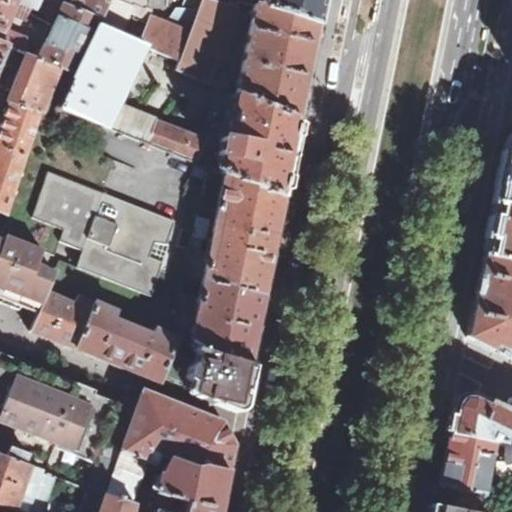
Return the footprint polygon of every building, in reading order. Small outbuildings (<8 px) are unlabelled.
[(0,0),(0,44),(5,46),(22,53),(27,41),(3,31),(11,13),(28,20),(32,8),(58,18),(38,59),(73,74),(97,24),(101,25),(103,20),(69,7),(49,0),(0,0)] [(71,0),(69,7),(103,20),(111,0),(110,0),(71,0)] [(110,0),(111,0),(103,20),(101,25),(145,45),(179,60),(201,0),(110,0)] [(264,0),(263,9),(317,26),(322,0),(201,0),(179,60),(175,69),(209,84),(214,68),(216,63),(221,64),(233,34),(237,10),(210,3),(211,0),(264,0)] [(237,95),(297,122),(317,26),(263,9),(254,6),(237,95)] [(193,163),(203,139),(126,108),(124,114),(114,110),(145,45),(101,25),(97,24),(73,74),(74,74),(65,94),(58,109),(59,110),(106,129),(193,163)] [(10,104),(40,116),(51,88),(65,94),(74,74),(73,74),(38,59),(26,55),(8,103),(10,104)] [(214,68),(209,84),(227,92),(230,81),(224,73),(214,68)] [(221,174),(281,198),(297,122),(237,95),(234,110),(229,111),(220,156),(224,157),(221,174)] [(27,124),(36,128),(40,116),(10,104),(0,134),(0,213),(7,217),(32,139),(22,136),(27,124)] [(47,177),(99,197),(113,162),(96,155),(106,129),(59,110),(54,121),(40,116),(36,128),(32,139),(7,217),(1,234),(6,236),(43,251),(55,256),(60,242),(64,233),(31,221),(47,177)] [(99,197),(176,226),(197,165),(193,163),(106,129),(96,155),(113,162),(99,197)] [(206,169),(208,169),(212,161),(210,155),(208,155),(213,143),(211,142),(212,138),(205,135),(203,139),(193,163),(197,165),(206,169)] [(497,188),(511,190),(511,142),(506,146),(497,188)] [(197,165),(176,226),(152,295),(76,267),(58,260),(54,271),(50,282),(94,301),(93,302),(93,303),(116,312),(155,329),(173,338),(176,324),(179,309),(182,295),(185,275),(190,250),(179,248),(185,232),(194,233),(206,169),(197,165)] [(203,284),(263,295),(281,198),(221,174),(208,169),(206,169),(194,233),(193,238),(206,240),(210,221),(215,222),(209,254),(190,250),(185,275),(203,282),(203,284)] [(176,226),(99,197),(47,177),(31,221),(64,233),(60,242),(82,251),(76,267),(152,295),(176,226)] [(511,190),(497,188),(493,208),(483,256),(511,261),(511,190)] [(50,282),(54,271),(37,265),(43,251),(6,236),(4,240),(0,238),(0,298),(37,313),(45,293),(50,282)] [(511,261),(483,256),(467,337),(511,358),(511,261)] [(191,346),(248,363),(255,330),(261,308),(263,295),(203,284),(200,298),(182,295),(179,309),(188,311),(188,315),(196,317),(195,324),(186,322),(185,327),(176,324),(173,338),(178,340),(191,346)] [(74,349),(93,303),(93,302),(76,295),(72,304),(45,293),(37,313),(29,331),(74,349)] [(161,380),(161,381),(178,340),(173,338),(155,329),(151,339),(146,337),(144,332),(125,324),(119,326),(111,323),(116,312),(93,303),(74,349),(159,383),(161,380)] [(178,340),(161,381),(227,407),(228,407),(229,406),(231,403),(233,402),(235,400),(237,400),(239,399),(241,400),(242,399),(242,398),(248,368),(248,367),(248,366),(247,366),(248,363),(191,346),(178,340)] [(5,425),(98,462),(100,455),(118,404),(64,382),(0,357),(0,418),(6,421),(5,425)] [(202,468),(226,473),(232,446),(220,424),(142,393),(121,452),(148,463),(163,470),(167,461),(190,470),(202,468)] [(511,419),(469,398),(453,406),(451,420),(447,434),(491,443),(505,445),(505,464),(507,465),(508,463),(511,465),(511,419)] [(443,457),(437,487),(476,496),(481,497),(491,443),(447,434),(443,457)] [(7,459),(26,466),(31,455),(11,448),(7,459)] [(148,463),(121,452),(118,462),(116,467),(142,478),(148,463)] [(134,505),(152,511),(156,492),(138,487),(142,478),(116,467),(118,462),(100,455),(98,462),(88,489),(106,495),(105,496),(134,505)] [(0,504),(20,511),(35,470),(26,466),(7,459),(0,456),(0,504)] [(155,511),(218,511),(221,499),(226,473),(202,468),(190,470),(167,461),(163,470),(162,476),(159,475),(156,492),(152,511),(155,511)] [(36,511),(79,511),(87,490),(50,475),(44,495),(42,494),(36,511)] [(461,511),(472,511),(476,496),(437,487),(436,497),(434,506),(461,511)] [(132,511),(134,505),(105,496),(99,511),(132,511)]
